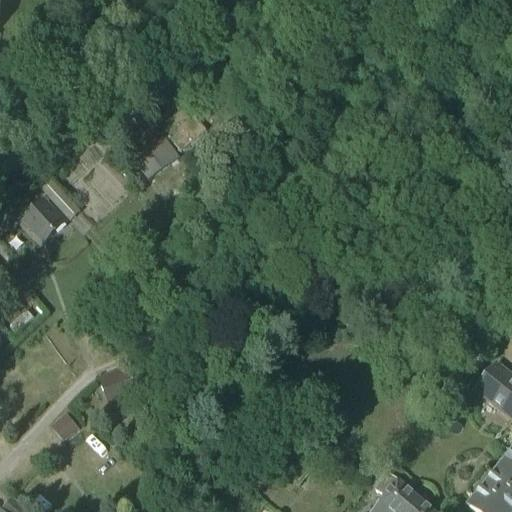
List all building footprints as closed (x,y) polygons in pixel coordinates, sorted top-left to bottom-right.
[(161,103),(167,111),(153,122),(180,155),(206,134),(172,93),(161,103)] [(92,136),(83,144),(89,151),(98,143),(92,136)] [(215,194),(206,185),(197,193),(206,203),(215,194)] [(44,201),(20,224),(43,248),(69,224),(57,211),(55,213),(44,201)] [(0,217),(0,281),(4,285),(11,279),(2,269),(0,271),(0,270),(0,228),(9,220),(4,214),(0,217)] [(495,310),(495,314),(496,317),(499,319),(502,320),(505,319),(507,316),(508,313),(507,309),(504,307),(501,307),(498,308),(495,310)] [(507,377),(497,369),(478,393),(511,420),(511,378),(508,376),(507,377)] [(128,370),(98,381),(109,407),(138,396),(128,370)] [(52,431),(63,444),(78,431),(67,418),(52,431)] [(511,511),(511,459),(503,470),(495,480),(486,473),(466,497),(476,504),(469,511),(511,511)] [(429,511),(397,484),(398,484),(389,478),(376,494),(383,501),(373,511),(429,511)] [(0,511),(25,511),(12,500),(1,511),(0,511)]
